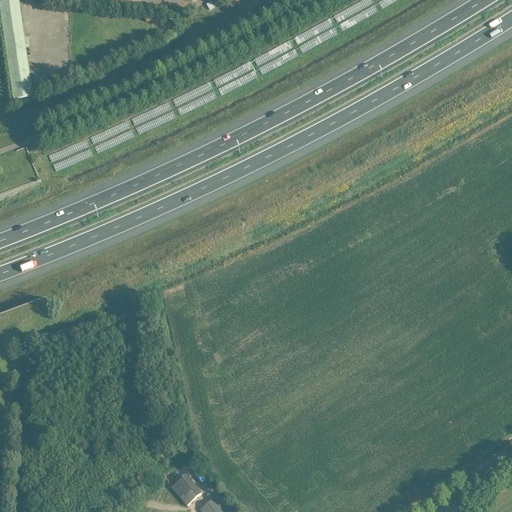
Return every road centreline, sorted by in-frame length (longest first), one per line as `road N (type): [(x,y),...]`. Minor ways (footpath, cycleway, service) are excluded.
road 1 (motorway): [(0,273),(267,157),(511,19)]
road 2 (motorway): [(484,0),(251,130),(0,240)]
